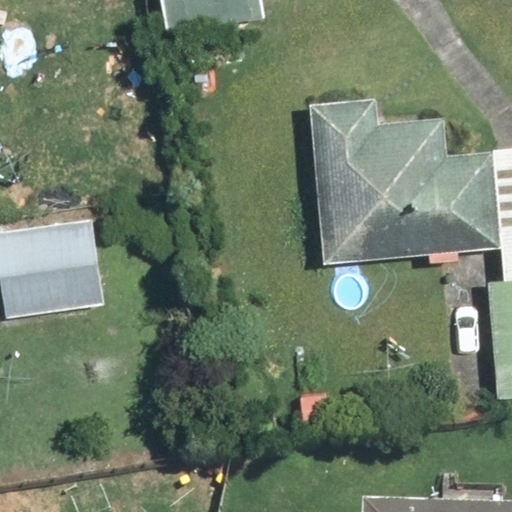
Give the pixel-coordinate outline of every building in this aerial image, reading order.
[(262,0),(147,0),(154,38),(266,18),(262,0)] [(7,20),(0,20),(0,78),(16,76),(7,20)] [(365,91),(297,97),(310,262),(491,247),(482,145),(433,149),(430,112),(367,118),(365,91)] [(93,222),(11,229),(18,313),(100,306),(93,222)] [(436,472),(433,511),(432,511),(346,508),(345,511),(502,511),(504,475),(436,472)]
